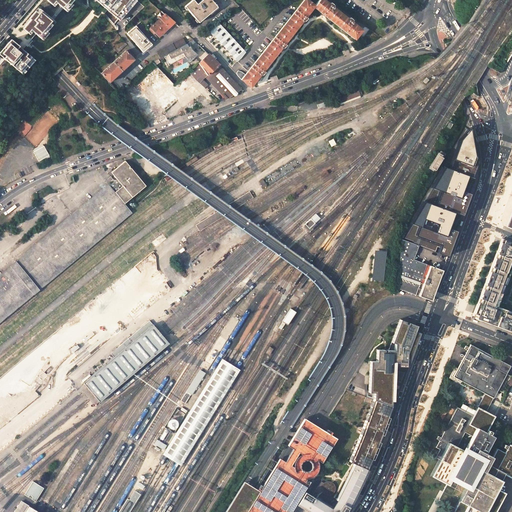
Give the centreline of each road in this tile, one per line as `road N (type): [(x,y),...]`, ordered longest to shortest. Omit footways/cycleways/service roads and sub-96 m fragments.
road 1 (unknown): [(16,424),(5,397),(23,363),(45,343),(114,317),(66,368),(58,390),(176,290),(168,246),(202,216)]
road 2 (primary): [(0,207),(38,180),(252,99)]
road 3 (trunk): [(0,203),(64,99),(105,0)]
road 4 (primary): [(367,511),(439,316)]
road 5 (trunk): [(87,0),(0,174)]
road 6 (primary): [(252,99),(388,48)]
road 7 (residential): [(159,0),(252,99)]
